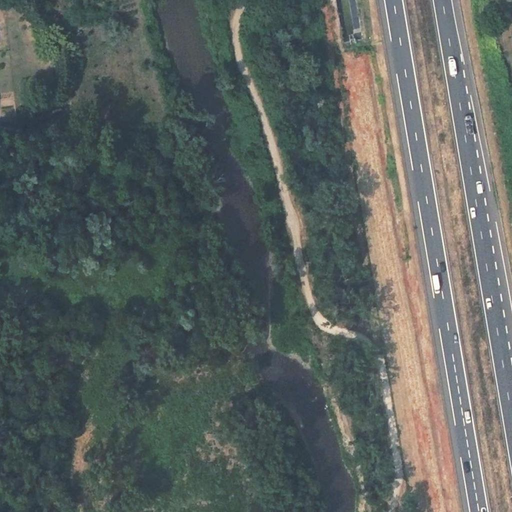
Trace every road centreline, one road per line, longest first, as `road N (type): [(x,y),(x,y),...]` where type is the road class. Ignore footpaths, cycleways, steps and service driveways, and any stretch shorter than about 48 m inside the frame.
road 1 (track): [(244,0),(234,31),(237,58),(274,156),(367,511)]
road 2 (motorway): [(392,0),(478,511)]
road 3 (motorway): [(511,416),(442,0)]
